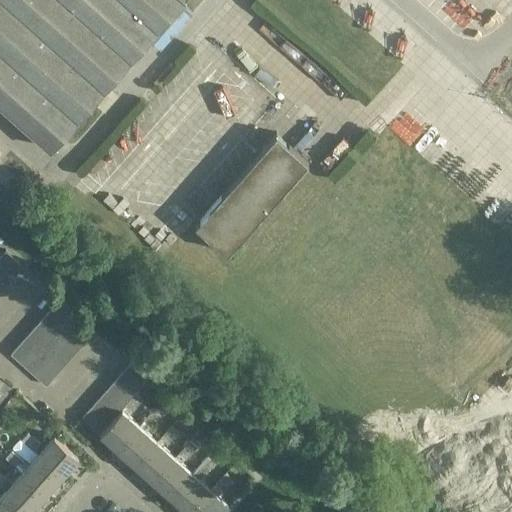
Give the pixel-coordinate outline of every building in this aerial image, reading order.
[(0,0),(0,104),(50,149),(183,0),(0,0)] [(309,160),(276,131),(194,224),(227,252),(309,160)] [(5,248),(0,254),(0,260),(15,274),(23,265),(5,248)] [(0,260),(0,277),(7,283),(15,274),(0,260)] [(60,297),(59,298),(51,306),(69,322),(78,313),(60,297)] [(51,306),(43,315),(61,331),(69,322),(51,306)] [(78,313),(69,322),(87,338),(95,329),(78,313)] [(43,315),(35,325),(53,341),(61,331),(43,315)] [(69,322),(61,331),(79,348),(87,338),(69,322)] [(35,325),(27,334),(44,350),(53,341),(35,325)] [(61,331),(53,341),(71,357),(79,348),(61,331)] [(27,334),(18,343),(36,359),(44,350),(27,334)] [(53,341),(44,350),(62,366),(71,357),(53,341)] [(18,343),(10,352),(28,368),(36,359),(18,343)] [(44,350),(36,359),(54,375),(62,366),(44,350)] [(36,359),(28,368),(46,384),(54,375),(36,359)] [(149,377),(131,360),(122,369),(141,386),(149,377)] [(141,386),(122,369),(114,379),(132,395),(136,391),(141,386)] [(0,391),(6,395),(11,387),(0,379),(0,391)] [(132,395),(114,379),(106,388),(124,404),(125,403),(132,395)] [(106,388),(98,397),(115,413),(119,408),(120,409),(124,404),(106,388)] [(107,422),(99,432),(98,432),(117,449),(138,425),(127,415),(143,398),(136,391),(132,395),(125,403),(124,404),(120,409),(119,408),(115,413),(107,422)] [(98,397),(89,407),(107,422),(115,413),(98,397)] [(89,407),(81,416),(99,432),(107,422),(89,407)] [(138,425),(117,449),(135,465),(156,441),(145,431),(161,414),(153,407),(143,419),(138,425)] [(168,442),(179,429),(171,423),(160,435),(168,442)] [(78,456),(53,435),(44,446),(28,432),(22,439),(38,453),(37,454),(61,475),(78,456)] [(186,458),(197,445),(189,439),(178,451),(186,458)] [(156,441),(135,465),(153,481),(174,457),(156,441)] [(37,454),(29,463),(12,449),(5,456),(17,467),(21,472),(45,493),(61,475),(37,454)] [(189,511),(210,489),(199,479),(214,462),(207,456),(192,473),(171,497),(187,511),(189,511)] [(174,457),(153,481),(171,497),(192,473),(174,457)] [(45,493),(21,472),(13,481),(0,470),(0,484),(1,485),(5,490),(30,511),(45,493)] [(210,489),(189,511),(222,511),(228,505),(217,495),(233,477),(226,471),(210,489)] [(0,511),(28,511),(30,511),(5,490),(0,495),(0,511)]
